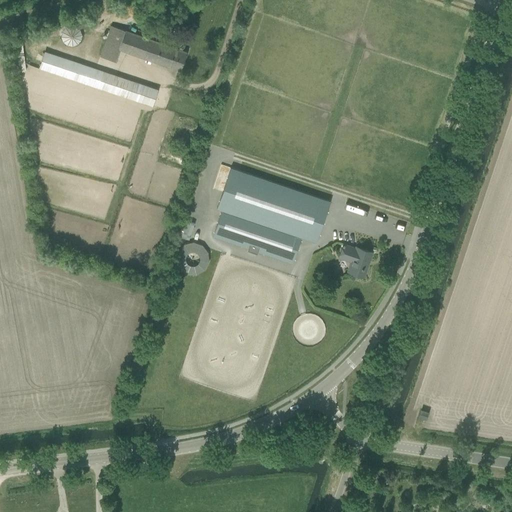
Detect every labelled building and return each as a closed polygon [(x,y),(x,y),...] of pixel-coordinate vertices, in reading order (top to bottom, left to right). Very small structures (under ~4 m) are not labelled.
[(151,40),(111,26),(101,56),(116,62),(120,49),(180,70),(186,52),(163,44),(166,36),(154,32),(151,40)] [(153,102),(158,90),(45,52),(40,67),(100,87),(101,85),(153,102)] [(208,202),(213,204),(204,230),(206,231),(206,228),(233,237),(230,245),(255,253),(258,246),(284,254),(283,257),(284,257),(293,230),(308,235),(321,194),(222,161),(208,202)] [(345,202),(343,207),(364,215),(366,209),(345,202)] [(182,237),(189,240),(195,223),(187,221),(182,237)] [(207,271),(204,242),(177,245),(180,273),(207,271)] [(348,271),(364,277),(372,252),(356,247),(355,248),(343,244),(339,257),(351,261),(348,271)] [(421,410),(419,416),(426,418),(428,413),(421,410)] [(449,497),(448,493),(445,491),(441,492),(439,495),(439,499),(443,501),(446,501),(449,497)]
